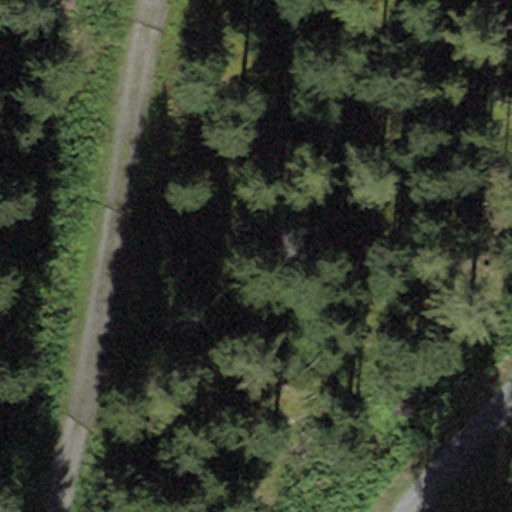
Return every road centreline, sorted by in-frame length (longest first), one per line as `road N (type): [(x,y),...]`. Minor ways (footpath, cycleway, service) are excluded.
road 1 (track): [(69,511),(111,233),(159,0)]
road 2 (track): [(404,511),(450,441),(511,393)]
